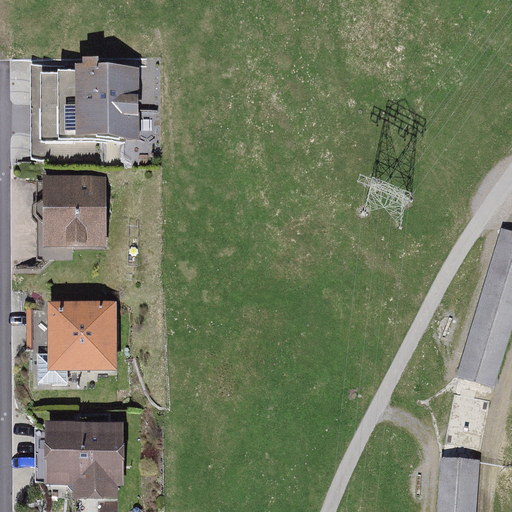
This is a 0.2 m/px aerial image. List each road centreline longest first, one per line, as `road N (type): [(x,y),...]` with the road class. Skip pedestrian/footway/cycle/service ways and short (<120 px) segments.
road 1 (residential): [(3,511),(0,68)]
road 2 (track): [(311,511),(420,266),(511,135)]
